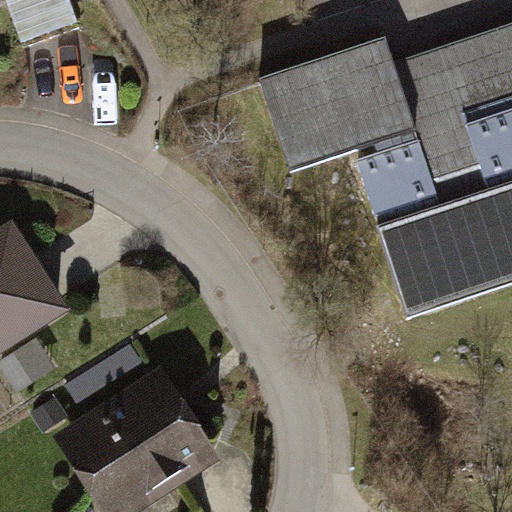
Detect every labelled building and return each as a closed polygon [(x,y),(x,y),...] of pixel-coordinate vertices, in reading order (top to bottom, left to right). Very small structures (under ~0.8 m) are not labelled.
[(69,0),(22,0),(5,6),(21,50),(80,29),(69,0)] [(398,310),(511,273),(511,18),(391,58),(383,33),(255,74),(287,171),(347,151),(369,219),(398,310)] [(7,226),(0,230),(0,353),(62,316),(7,226)] [(83,402),(156,366),(145,344),(72,381),(83,402)] [(160,368),(52,435),(99,511),(155,511),(224,469),(160,368)]
